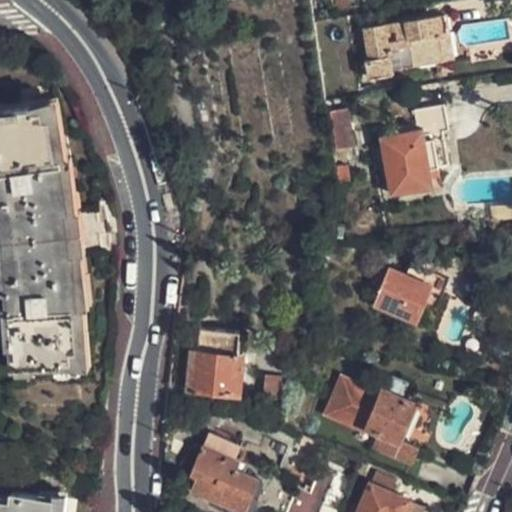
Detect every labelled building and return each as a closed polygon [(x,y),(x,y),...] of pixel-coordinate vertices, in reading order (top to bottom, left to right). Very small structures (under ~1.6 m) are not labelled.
[(440,13),(361,26),(364,56),(360,56),(362,77),(390,73),(390,68),(436,61),(432,32),(443,30),(440,13)] [(443,30),(432,32),(436,61),(447,60),(443,30)] [(18,367),(71,357),(70,343),(95,340),(91,300),(87,247),(82,247),(78,214),(83,213),(76,158),(71,158),(64,119),(40,121),(37,108),(0,113),(0,187),(9,248),(18,367)] [(333,147),(352,146),(350,110),(332,111),(333,147)] [(328,111),(321,111),(323,149),(331,148),(328,111)] [(427,188),(424,169),(442,165),(438,139),(428,140),(427,125),(400,128),(402,144),(395,145),(394,139),(378,142),(379,144),(376,145),(377,148),(360,152),(362,166),(380,164),(385,195),(427,188)] [(415,323),(430,286),(442,291),(447,278),(407,263),(402,275),(386,269),(371,305),(415,323)] [(236,394),(240,357),(219,356),(221,341),(200,339),(199,354),(195,391),(236,394)] [(336,373),(322,408),(381,432),(375,448),(413,464),(420,449),(402,441),(416,405),(336,373)] [(284,375),(265,374),(263,398),(284,398),(284,375)] [(241,511),(247,511),(260,482),(237,472),(240,462),(236,460),(241,446),(217,436),(211,450),(205,447),(193,476),(199,479),(195,492),(241,511)] [(310,491),(297,487),(287,511),(320,511),(336,473),(320,466),(310,491)] [(403,511),(409,499),(390,491),(394,479),(377,471),(359,511),(403,511)] [(9,510),(0,508),(0,511),(93,511),(94,508),(54,503),(52,511),(46,511),(47,502),(10,497),(9,510)] [(409,499),(403,511),(418,511),(421,505),(409,499)]
